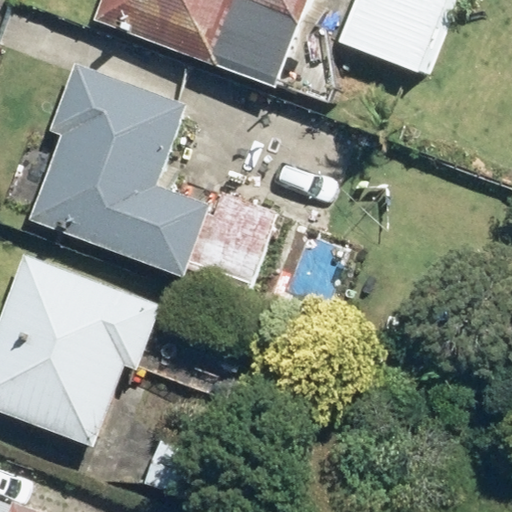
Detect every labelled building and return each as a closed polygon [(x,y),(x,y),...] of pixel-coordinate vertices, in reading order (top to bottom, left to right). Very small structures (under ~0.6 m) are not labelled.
[(237,71),(263,6),(320,29),(331,0),(118,0),(110,20),(237,71)] [(469,0),(373,0),(356,43),(440,76),(469,0)] [(163,180),(191,106),(95,70),(55,175),(67,179),(56,211),(202,262),(224,202),(163,180)] [(0,397),(0,398),(109,437),(157,305),(48,266),(0,397)] [(177,446),(164,481),(237,507),(249,472),(177,446)] [(66,511),(39,501),(34,511),(66,511)]
